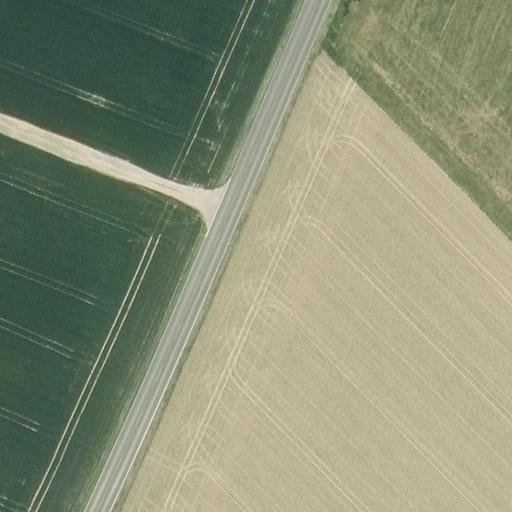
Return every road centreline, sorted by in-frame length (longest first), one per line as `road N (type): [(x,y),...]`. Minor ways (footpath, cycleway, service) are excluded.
road 1 (tertiary): [(97,511),(320,0)]
road 2 (track): [(228,217),(0,131)]
